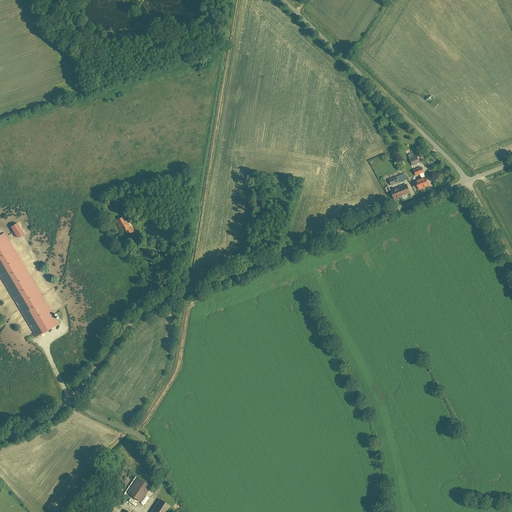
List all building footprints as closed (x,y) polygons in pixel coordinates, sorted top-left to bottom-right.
[(408,154),(412,166),(420,163),(416,151),(408,154)] [(413,169),(416,176),(424,173),(421,166),(413,169)] [(397,176),(399,182),(406,179),(403,174),(397,176)] [(388,178),(391,186),(399,183),(399,182),(397,176),(396,175),(388,178)] [(419,189),(429,185),(425,177),(416,181),(418,186),(419,189)] [(391,191),(394,199),(410,193),(407,184),(391,190),(391,191)] [(131,227),(124,215),(114,220),(121,233),(126,230),(130,228),(131,227)] [(11,228),(16,237),(23,234),(17,224),(11,228)] [(5,234),(0,236),(0,275),(37,337),(59,323),(5,234)] [(150,486),(138,479),(128,493),(140,501),(150,486)] [(164,511),(169,506),(160,500),(151,511),(164,511)]
